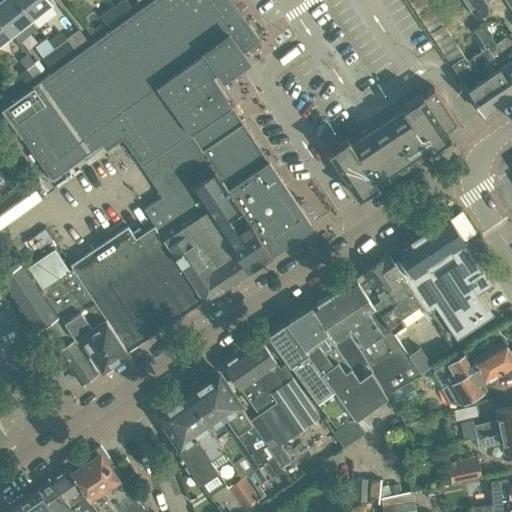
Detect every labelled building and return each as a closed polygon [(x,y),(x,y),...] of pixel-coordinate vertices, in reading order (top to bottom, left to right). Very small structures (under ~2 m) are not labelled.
[(0,0),(0,19),(11,33),(30,18),(16,0),(0,0)] [(122,138),(141,164),(190,133),(231,104),(212,74),(230,61),(260,40),(231,0),(151,0),(1,108),(52,178),(102,143),(106,149),(122,138)] [(16,0),(30,18),(51,2),(49,0),(16,0)] [(120,16),(132,7),(126,0),(120,0),(112,6),(120,16)] [(426,0),(409,0),(452,64),(461,78),(460,79),(484,113),(511,94),(511,84),(487,48),(473,57),(477,63),(474,65),(465,56),(426,0)] [(464,0),(477,17),(486,11),(487,0),(464,0)] [(108,25),(120,16),(112,6),(100,15),(108,25)] [(0,41),(11,33),(0,19),(0,41)] [(479,35),(487,29),(483,25),(475,30),(479,35)] [(62,57),(88,39),(79,28),(65,37),(67,39),(54,48),(62,57)] [(511,33),(496,44),(487,29),(479,35),(487,48),(511,84),(511,33)] [(49,67),(62,57),(54,48),(42,56),(49,67)] [(41,72),(34,63),(27,69),(26,68),(14,77),(22,86),(34,78),(34,77),(41,72)] [(9,95),(22,86),(14,77),(2,85),(9,95)] [(344,154),(334,161),(359,198),(361,196),(361,195),(376,185),(377,186),(379,184),(378,183),(394,172),(394,173),(397,172),(396,171),(412,160),(412,161),(415,160),(414,159),(430,148),(431,150),(433,148),(448,137),(448,138),(451,137),(446,129),(457,122),(434,87),(423,94),(402,107),(403,108),(351,142),(348,137),(337,144),(344,154)] [(231,104),(190,133),(210,163),(227,188),(268,159),(231,104)] [(190,133),(141,164),(163,196),(222,286),(246,271),(217,227),(187,178),(210,163),(190,133)] [(241,210),(269,254),(312,225),(268,159),(227,188),(235,200),(241,210)] [(0,169),(16,189),(24,182),(6,160),(0,164),(0,169)] [(217,227),(246,271),(270,255),(269,254),(241,210),(235,200),(227,188),(210,163),(187,178),(217,227)] [(204,299),(222,286),(163,196),(144,208),(155,225),(204,299)] [(479,293),(492,284),(465,242),(448,216),(447,216),(397,250),(401,255),(393,260),(412,288),(426,307),(433,303),(457,339),(493,314),(479,293)] [(204,299),(155,225),(136,237),(128,225),(71,263),(72,265),(127,350),(204,299)] [(364,272),(356,277),(392,331),(400,325),(426,307),(412,288),(393,260),(389,255),(364,272)] [(0,274),(0,278),(34,330),(43,324),(59,313),(41,286),(23,259),(0,274)] [(127,350),(72,265),(41,286),(59,313),(75,338),(80,334),(102,367),(127,350)] [(349,282),(330,295),(359,337),(354,340),(373,366),(391,393),(410,380),(421,373),(403,346),(392,331),(356,277),(349,282)] [(359,376),(373,366),(354,340),(359,337),(330,295),(312,306),(339,347),(359,376)] [(359,376),(339,347),(312,306),(287,323),(327,379),(352,413),(355,418),(388,395),(391,393),(373,366),(359,376)] [(80,381),(97,370),(75,338),(59,313),(43,324),(59,348),(58,348),(80,381)] [(327,379),(287,323),(286,322),(268,334),(290,365),(292,364),(335,425),(352,413),(327,379)] [(284,364),(280,367),(259,337),(241,350),(261,379),(260,380),(268,392),(269,391),(276,401),(291,423),(291,422),(297,431),(319,416),(313,407),(314,407),(284,364)] [(511,365),(511,354),(504,341),(469,361),(464,352),(451,360),(433,371),(442,386),(477,366),(479,368),(481,367),(487,378),(486,379),(487,380),(511,365)] [(421,371),(431,364),(419,346),(409,353),(421,371)] [(261,379),(241,350),(223,362),(240,387),(258,413),(276,401),(269,391),(268,392),(260,380),(261,379)] [(477,366),(442,386),(441,387),(452,405),(460,400),(461,402),(485,388),(482,382),(486,379),(487,378),(481,367),(479,368),(477,366)] [(236,431),(258,466),(263,463),(273,477),(284,469),(281,465),(274,455),(275,455),(271,449),(250,418),(218,371),(203,381),(236,431)] [(395,407),(418,393),(410,380),(391,393),(388,395),(395,407)] [(243,474),(258,496),(264,492),(258,483),(267,478),(258,466),(236,431),(203,381),(188,391),(225,446),(243,474)] [(172,402),(227,484),(243,474),(225,446),(188,391),(172,402)] [(291,423),(276,401),(258,413),(250,418),(271,449),(275,455),(274,455),(281,465),(292,459),(281,443),(297,431),(291,422),(291,423)] [(236,511),(243,508),(227,484),(172,402),(157,412),(179,444),(176,446),(175,450),(179,455),(178,455),(180,458),(181,458),(181,459),(196,481),(200,479),(215,501),(221,497),(231,511),(236,511)] [(455,419),(477,414),(475,405),(453,409),(455,419)] [(465,438),(476,436),(511,428),(511,406),(495,410),(497,419),(474,424),(473,419),(461,422),(465,438)] [(511,428),(476,436),(478,447),(502,442),(504,452),(511,450),(511,428)] [(73,474),(89,497),(98,511),(97,511),(131,511),(139,507),(136,503),(139,501),(124,479),(121,481),(118,476),(121,475),(114,466),(112,467),(111,466),(111,467),(108,463),(109,463),(108,461),(110,459),(101,445),(89,453),(90,455),(83,459),(82,458),(70,466),(72,470),(71,470),(73,474)] [(451,481),(480,475),(477,456),(448,461),(451,481)] [(59,511),(97,511),(98,511),(89,497),(73,474),(55,483),(53,478),(42,486),(59,511)] [(259,497),(258,496),(243,474),(227,484),(243,508),(259,497)] [(366,499),(367,477),(355,477),(354,498),(366,499)] [(380,478),(370,477),(369,499),(379,499),(380,478)] [(351,499),(353,480),(341,479),(339,499),(351,499)] [(389,486),(391,494),(401,491),(399,483),(389,486)] [(499,511),(511,510),(511,484),(507,485),(509,500),(482,504),(483,511),(499,511)] [(38,488),(9,508),(11,511),(59,511),(42,486),(39,488),(38,488)] [(415,511),(414,499),(382,505),(381,505),(382,511),(415,511)] [(146,511),(139,501),(136,503),(139,507),(131,511),(146,511)]
